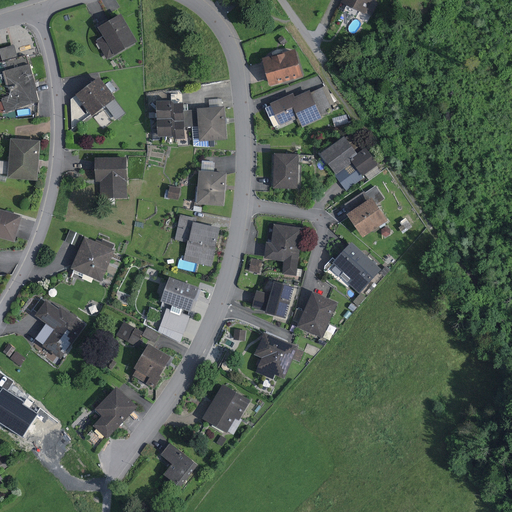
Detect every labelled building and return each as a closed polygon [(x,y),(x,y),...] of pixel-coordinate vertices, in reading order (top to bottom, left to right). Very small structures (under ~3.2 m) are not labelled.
[(347,0),(370,12),(375,0),(347,0)] [(142,41),(126,14),(105,27),(109,33),(100,39),(113,59),(142,41)] [(43,99),(42,96),(35,64),(32,65),(30,54),(21,56),(18,45),(0,48),(0,63),(2,72),(2,73),(5,89),(13,87),(15,93),(5,97),(11,112),(39,101),(43,100),(43,99)] [(277,52),(278,55),(268,58),(275,85),(308,76),(301,49),(288,53),(287,50),(285,49),(283,49),(280,49),(279,50),(277,52)] [(104,77),(80,95),(97,117),(111,107),(120,119),(130,112),(104,77)] [(327,118),(314,89),(299,96),(298,92),(275,102),(276,104),(269,107),(278,126),(284,123),(285,125),(304,117),(308,126),(327,118)] [(202,108),(190,109),(191,119),(191,125),(198,125),(199,145),(213,144),(213,139),(233,138),(230,106),(227,106),(226,98),(213,99),(213,107),(202,108)] [(189,99),(162,100),(163,118),(177,117),(180,120),(191,119),(190,109),(189,99)] [(177,117),(163,118),(164,136),(177,135),(181,138),(189,137),(189,134),(192,134),(191,125),(191,119),(180,120),(177,117)] [(369,148),(358,133),(350,138),(349,136),(327,152),(342,173),(358,161),(369,175),(384,164),(371,147),(369,148)] [(42,179),(45,140),(15,138),(12,177),(42,179)] [(302,153),(279,153),(279,188),(302,188),(302,153)] [(105,196),(131,197),(132,160),(101,159),(101,181),(105,181),(105,196)] [(204,159),(203,169),(214,170),(215,160),(204,159)] [(358,161),(342,173),(340,175),(350,189),(369,175),(358,161)] [(232,174),(205,171),(202,204),(230,206),(232,174)] [(10,176),(0,172),(0,173),(0,178),(8,182),(10,176)] [(184,186),(174,185),(173,197),(183,198),(184,186)] [(369,235),(393,219),(379,198),(355,214),(369,235)] [(27,215),(0,207),(0,233),(20,240),(27,215)] [(200,218),(185,214),(179,239),(190,241),(187,257),(214,264),(223,227),(199,221),(200,218)] [(418,222),(413,215),(404,222),(409,229),(418,222)] [(288,274),(300,276),(309,227),(277,222),(271,257),(290,260),(288,274)] [(390,226),(385,229),(386,235),(391,237),(395,234),(394,229),(390,226)] [(86,234),(73,229),(70,240),(83,244),(86,234)] [(119,249),(89,237),(76,268),(105,281),(119,249)] [(355,278),(352,281),(365,294),(387,269),(357,243),(339,263),(355,278)] [(266,260),(256,259),(254,271),(264,272),(266,260)] [(204,288),(175,277),(165,302),(176,306),(174,312),(185,316),(187,310),(195,313),(204,288)] [(258,306),(273,310),(271,315),(290,320),(300,286),(281,281),(277,296),(261,292),(258,306)] [(342,303),(319,293),(303,327),(326,338),(342,303)] [(63,307),(51,298),(40,314),(60,329),(49,344),(66,357),(91,324),(65,304),(63,307)] [(147,331),(128,321),(121,334),(140,344),(147,331)] [(163,333),(153,328),(149,335),(159,341),(163,333)] [(251,329),(240,328),(239,339),(250,340),(251,329)] [(304,361),(308,351),(302,348),(303,344),(270,330),(260,353),(267,356),(261,370),(278,378),(280,373),(289,377),(298,358),(304,361)] [(177,354),(155,342),(136,375),(158,387),(177,354)] [(31,359),(19,350),(14,357),(26,365),(31,359)] [(244,419),(255,400),(227,384),(207,419),(230,432),(239,417),(244,419)] [(0,418),(11,426),(30,401),(10,386),(0,398),(0,418)] [(142,405),(122,386),(100,408),(108,416),(100,424),(112,436),(142,405)] [(38,435),(31,430),(24,440),(31,445),(38,435)] [(231,437),(223,434),(221,441),(229,443),(231,437)] [(169,475),(183,486),(202,462),(175,442),(165,455),(177,464),(169,475)] [(0,482),(7,478),(0,469),(0,466),(10,459),(2,450),(0,452),(0,482)]
